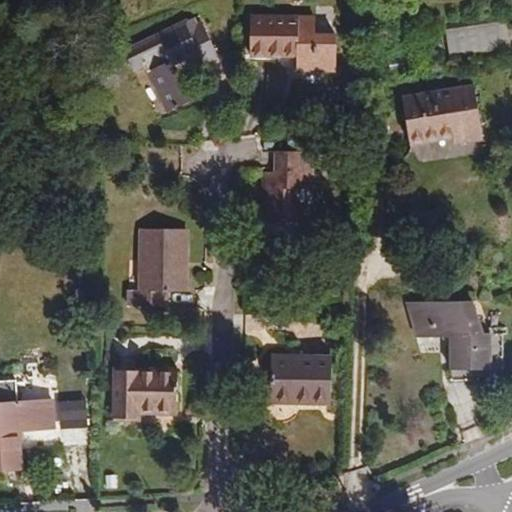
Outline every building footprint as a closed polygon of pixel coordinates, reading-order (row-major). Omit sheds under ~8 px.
[(444,25),(450,63),(511,54),(506,15),(444,25)] [(184,20),(122,50),(133,74),(145,67),(167,113),(195,100),(176,65),(199,54),(203,65),(220,57),(199,17),(186,25),(184,20)] [(317,18),(251,18),(250,55),(297,56),(297,69),(337,70),(338,36),(316,36),(317,18)] [(409,146),(453,138),(454,144),(484,139),(475,85),(402,96),(409,146)] [(285,151),(278,151),(277,172),(265,172),(264,221),(301,222),(301,189),(309,189),(310,152),(320,152),(321,133),(286,132),(285,151)] [(186,229),(142,229),(142,290),(129,290),(128,306),(168,307),(168,291),(186,292),(186,229)] [(449,337),(449,359),(449,370),(481,369),(492,370),(493,334),(482,334),(472,302),(416,303),(413,322),(418,337),(449,337)] [(331,404),(332,358),(271,356),(271,403),(331,404)] [(138,422),(138,412),(178,413),(178,371),(116,370),(115,422),(138,422)] [(53,427),(51,400),(18,403),(0,404),(0,470),(22,469),(18,430),(53,427)] [(343,487),(344,475),(330,475),(330,487),(343,487)]
